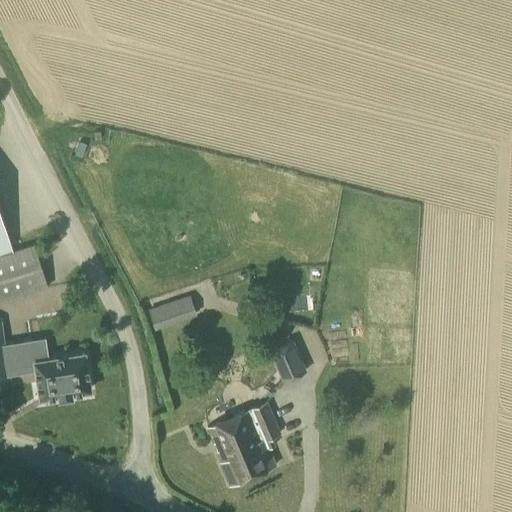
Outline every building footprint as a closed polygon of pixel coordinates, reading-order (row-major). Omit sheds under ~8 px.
[(12,250),(0,211),(0,302),(47,288),(33,244),(12,250)] [(73,312),(71,290),(32,293),(33,314),(73,312)] [(154,328),(196,314),(190,294),(148,308),(154,328)] [(0,334),(0,375),(6,375),(6,374),(35,369),(39,398),(58,395),(58,397),(71,395),(71,393),(89,390),(83,353),(36,360),(32,340),(2,345),(0,334)] [(282,380),(304,371),(291,340),(269,350),(282,380)] [(228,485),(274,465),(266,448),(273,445),(270,437),(278,433),(265,401),(206,427),(221,461),(219,462),(228,485)]
